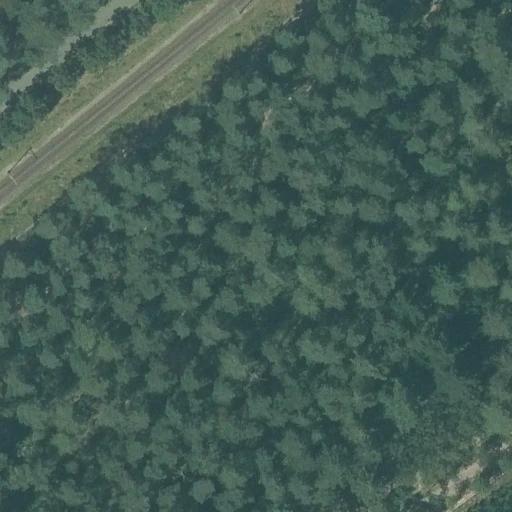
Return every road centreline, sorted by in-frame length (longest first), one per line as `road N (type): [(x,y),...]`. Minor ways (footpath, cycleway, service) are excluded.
road 1 (unknown): [(313,0),(0,255)]
road 2 (unclassified): [(0,100),(123,0)]
